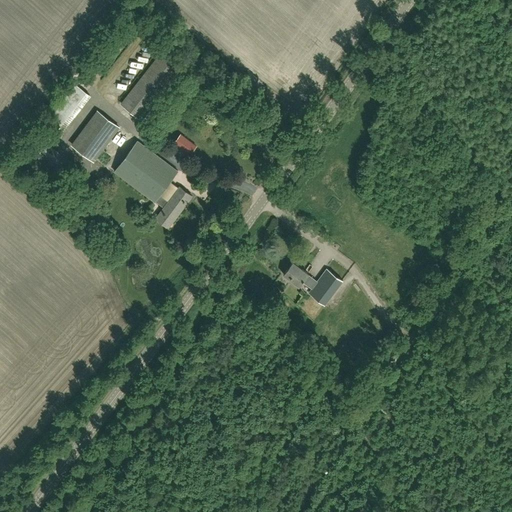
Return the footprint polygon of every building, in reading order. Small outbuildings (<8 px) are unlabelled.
[(167,44),(121,103),(141,118),(187,60),(167,44)] [(72,163),(51,146),(91,96),(77,85),(76,84),(25,150),(31,153),(35,157),(32,161),(58,181),(72,163)] [(191,155),(197,146),(181,133),(174,143),(191,155)] [(164,208),(156,218),(168,228),(193,195),(180,186),(169,201),(160,195),(178,170),(137,139),(114,171),(155,202),(155,201),(164,208)] [(307,274),(308,273),(293,262),(284,274),(300,286),(303,282),(312,289),(317,281),(307,274)] [(324,285),(333,274),(324,267),(315,279),(324,285)]
